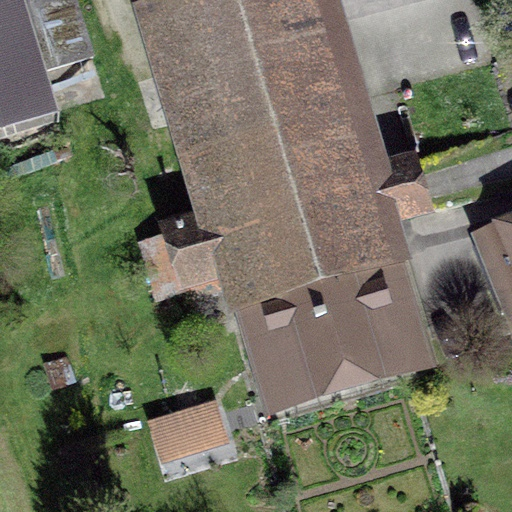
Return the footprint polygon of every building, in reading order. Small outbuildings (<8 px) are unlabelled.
[(0,0),(0,130),(53,114),(40,73),(93,56),(75,0),(59,0),(21,12),(17,0),(0,0)] [(143,249),(155,289),(159,300),(225,281),(221,269),(246,262),(286,394),(406,358),(367,226),(414,212),(402,172),(355,186),(299,0),(168,0),(234,222),(209,229),(205,216),(172,226),(176,237),(143,247),(143,249)] [(511,191),(511,140),(432,143),(433,185),(487,184),(487,192),(511,191)] [(511,236),(492,244),(506,279),(490,286),(502,315),(511,310),(511,236)] [(214,408),(160,425),(166,446),(221,429),(214,408)]
